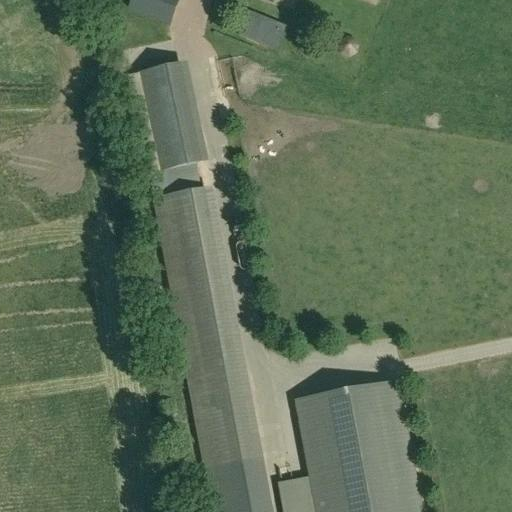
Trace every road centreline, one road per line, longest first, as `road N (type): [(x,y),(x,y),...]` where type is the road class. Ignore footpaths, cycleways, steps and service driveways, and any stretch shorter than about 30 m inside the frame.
road 1 (unknown): [(254,386),(207,142),(190,0)]
road 2 (unknown): [(511,338),(254,386),(276,511)]
